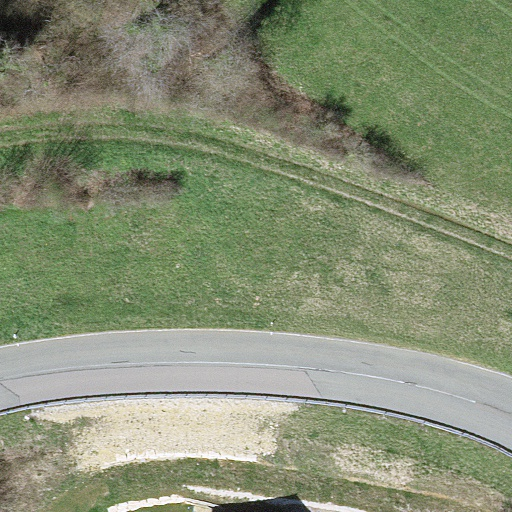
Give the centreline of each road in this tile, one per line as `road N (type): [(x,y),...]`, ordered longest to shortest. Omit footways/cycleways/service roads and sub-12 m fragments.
road 1 (track): [(511,250),(354,190),(156,148),(0,156)]
road 2 (primary): [(0,377),(97,363),(240,361),(387,376),(511,412)]
